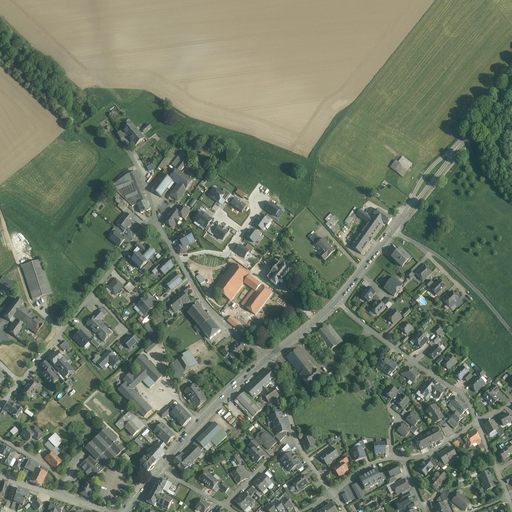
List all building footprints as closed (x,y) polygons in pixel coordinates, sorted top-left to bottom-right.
[(123,132),(126,136),(136,147),(145,139),(132,124),(123,132)] [(397,169),(405,174),(412,164),(405,159),(397,169)] [(183,160),(177,169),(180,172),(187,163),(183,160)] [(146,166),(149,172),(156,169),(154,163),(146,166)] [(177,169),(169,179),(173,181),(178,185),(179,186),(187,176),(180,172),(177,169)] [(136,172),(128,175),(134,189),(142,185),(136,172)] [(163,174),(151,190),(161,197),(173,181),(169,179),(163,174)] [(134,189),(128,175),(114,185),(116,192),(120,195),(130,204),(132,207),(137,205),(146,201),(143,194),(145,193),(142,185),(134,189)] [(178,185),(170,196),(178,201),(193,181),(187,176),(179,186),(178,185)] [(209,184),(206,183),(208,180),(204,177),(199,185),(206,189),(209,184)] [(213,193),(210,197),(219,204),(222,199),(226,202),(225,202),(228,204),(233,197),(224,190),(222,193),(217,189),(214,194),(213,193)] [(130,204),(120,195),(118,198),(122,202),(128,207),(130,204)] [(194,198),(189,205),(192,207),(197,201),(194,198)] [(235,199),(231,205),(242,213),(247,207),(235,199)] [(146,201),(137,205),(141,214),(150,210),(146,201)] [(122,202),(118,207),(123,212),(128,207),(122,202)] [(270,203),(266,210),(275,217),(280,210),(282,212),(284,208),(278,204),(275,207),(270,203)] [(178,213),(173,209),(164,222),(172,228),(176,223),(177,225),(177,224),(180,226),(182,223),(180,222),(178,220),(181,217),(185,220),(190,213),(182,207),(178,213)] [(371,218),(360,210),(356,215),(368,223),(371,218)] [(392,220),(378,210),(373,215),(384,222),(388,225),(392,220)] [(201,225),(207,217),(202,213),(195,221),(201,225)] [(125,214),(118,224),(126,230),(134,220),(125,214)] [(384,222),(373,215),(371,218),(382,226),(384,222)] [(208,231),(211,226),(209,225),(212,221),(207,217),(201,225),(206,229),(205,230),(208,231)] [(257,222),(255,225),(263,231),(269,222),(270,223),(272,221),(267,217),(265,219),(262,217),(259,220),(259,219),(257,222)] [(329,229),(333,225),(336,222),(333,218),(325,224),(329,229)] [(368,223),(351,247),(361,254),(382,226),(371,218),(368,223)] [(208,231),(207,232),(213,236),(214,234),(223,240),(228,233),(225,231),(226,230),(223,228),(222,229),(219,227),(218,229),(212,225),(211,226),(208,231)] [(333,225),(329,229),(335,235),(339,231),(333,225)] [(248,235),(246,238),(254,243),(259,236),(260,236),(262,234),(257,231),(255,233),(252,230),(250,233),(249,232),(247,235),(248,235)] [(190,234),(187,235),(185,232),(182,234),(183,235),(189,245),(195,242),(190,234)] [(125,240),(116,233),(110,240),(119,247),(125,240)] [(315,234),(309,238),(314,243),(319,239),(315,234)] [(183,235),(178,238),(182,245),(184,248),(189,245),(183,235)] [(335,251),(324,239),(316,246),(318,248),(319,247),(324,253),(321,256),(320,255),(319,255),(324,261),(335,251)] [(146,244),(143,247),(139,243),(135,246),(137,248),(140,250),(140,251),(138,253),(147,262),(156,252),(146,244)] [(182,245),(176,249),(179,255),(187,254),(184,248),(182,245)] [(240,245),(235,252),(245,259),(249,252),(251,253),(254,249),(248,245),(245,248),(240,245)] [(405,253),(400,249),(392,258),(402,268),(410,259),(407,255),(406,256),(404,254),(405,253)] [(147,262),(138,253),(131,261),(141,270),(148,262),(147,262)] [(159,267),(158,268),(159,270),(164,275),(173,266),(167,259),(159,267)] [(41,260),(22,266),(32,300),(52,294),(41,260)] [(146,271),(153,265),(150,262),(143,268),(146,271)] [(280,263),(268,279),(277,286),(280,282),(281,283),(282,283),(283,282),(283,281),(282,280),(289,270),(285,267),(285,266),(285,265),(284,264),(283,265),(280,263)] [(234,264),(215,289),(230,301),(244,283),(249,276),(234,264)] [(157,265),(151,271),(154,275),(159,270),(158,268),(159,267),(157,265)] [(424,265),(415,274),(423,282),(432,273),(424,265)] [(410,271),(406,276),(410,280),(414,275),(410,271)] [(175,273),(164,282),(171,291),(182,282),(175,273)] [(261,285),(249,276),(244,283),(253,289),(256,292),(261,285)] [(14,285),(3,277),(0,281),(0,283),(10,291),(12,288),(14,285)] [(403,286),(393,278),(384,289),(394,297),(403,286)] [(124,287),(116,280),(108,288),(115,295),(124,287)] [(439,281),(430,290),(436,296),(445,287),(439,281)] [(135,288),(130,283),(124,288),(130,294),(135,288)] [(256,292),(245,307),(256,315),(272,293),(261,285),(256,292)] [(187,288),(179,294),(187,303),(190,301),(185,295),(190,291),(187,288)] [(375,293),(368,288),(361,297),(368,302),(375,293)] [(253,289),(241,304),(245,307),(256,292),(253,289)] [(451,292),(448,296),(443,301),(452,311),(457,306),(455,304),(459,300),(451,292)] [(179,294),(167,304),(175,313),(187,303),(179,294)] [(446,294),(439,301),(440,302),(443,301),(448,296),(446,294)] [(142,302),(136,306),(137,306),(141,311),(150,303),(146,298),(142,302)] [(388,298),(382,304),(385,308),(386,307),(388,309),(394,303),(388,298)] [(17,299),(3,317),(10,322),(13,318),(22,306),(23,304),(17,299)] [(140,299),(133,305),(135,308),(137,306),(136,306),(142,302),(140,299)] [(193,300),(187,305),(190,308),(196,303),(193,300)] [(379,302),(376,304),(374,306),(374,307),(371,309),(377,316),(385,308),(382,304),(379,302)] [(150,303),(141,311),(145,316),(150,311),(155,307),(150,303)] [(211,320),(198,305),(188,313),(201,329),(211,320)] [(45,323),(22,306),(13,318),(16,321),(24,326),(36,335),(45,323)] [(408,309),(402,315),(404,318),(411,312),(408,309)] [(395,310),(387,318),(393,324),(401,317),(395,310)] [(150,311),(145,316),(143,317),(145,319),(147,318),(152,314),(150,311)] [(100,312),(95,316),(99,320),(104,316),(100,312)] [(231,315),(227,320),(234,326),(238,322),(231,315)] [(99,320),(95,316),(87,325),(98,336),(106,327),(99,320)] [(211,320),(201,329),(210,339),(220,331),(211,320)] [(16,321),(8,332),(15,338),(18,334),(24,326),(16,321)] [(246,328),(238,322),(234,326),(242,333),(246,328)] [(413,329),(406,322),(400,328),(407,335),(413,329)] [(158,335),(148,324),(144,327),(154,339),(158,335)] [(324,329),(337,346),(343,342),(330,325),(324,329)] [(439,326),(434,331),(438,336),(443,330),(439,326)] [(106,327),(98,336),(104,342),(112,333),(106,327)] [(337,346),(324,329),(317,334),(331,351),(337,346)] [(90,341),(80,331),(73,338),(83,348),(90,341)] [(423,336),(420,332),(412,339),(416,343),(415,345),(417,347),(419,346),(421,348),(428,341),(427,340),(429,337),(429,336),(427,334),(425,334),(423,336)] [(132,335),(138,342),(140,341),(134,333),(132,335)] [(30,343),(18,334),(15,338),(28,346),(30,343)] [(137,343),(130,336),(128,338),(125,340),(126,341),(124,343),(130,349),(137,343)] [(91,342),(97,348),(100,345),(94,339),(91,342)] [(159,339),(145,351),(148,354),(161,342),(159,339)] [(66,341),(59,347),(64,352),(70,346),(66,341)] [(245,350),(239,343),(229,351),(231,353),(235,358),(245,350)] [(437,346),(428,354),(434,360),(442,351),(437,346)] [(226,347),(220,351),(226,357),(231,353),(229,351),(226,347)] [(311,366),(298,349),(286,358),(299,375),(311,366)] [(108,363),(113,368),(119,361),(109,351),(97,363),(102,368),(108,363)] [(198,365),(189,351),(185,353),(194,367),(198,365)] [(194,367),(185,353),(174,360),(175,362),(183,375),(194,367)] [(65,355),(62,358),(53,366),(64,378),(73,370),(67,363),(70,361),(65,355)] [(141,370),(134,377),(131,373),(123,380),(126,383),(118,391),(119,391),(125,397),(125,398),(126,397),(132,404),(132,405),(133,405),(139,411),(138,411),(139,412),(139,411),(144,417),(144,418),(152,410),(133,390),(142,381),(150,389),(162,377),(142,355),(135,363),(141,370)] [(442,356),(436,363),(439,366),(442,364),(446,360),(442,356)] [(446,360),(442,364),(449,370),(457,363),(450,356),(446,360)] [(391,364),(386,360),(383,364),(380,361),(377,365),(382,369),(381,370),(388,375),(389,373),(391,374),(397,366),(392,362),(391,364)] [(45,362),(40,367),(45,372),(49,369),(49,370),(51,368),(45,362)] [(175,362),(171,365),(176,385),(181,382),(180,380),(184,377),(183,375),(175,362)] [(311,366),(299,375),(303,380),(309,388),(321,378),(315,370),(315,371),(311,366)] [(407,367),(401,374),(404,377),(405,376),(410,369),(407,367)] [(462,367),(454,375),(460,381),(463,378),(468,373),(462,367)] [(419,375),(411,368),(410,369),(405,376),(413,383),(413,382),(415,382),(416,380),(416,379),(419,375)] [(45,372),(42,375),(44,379),(44,380),(47,382),(48,382),(51,386),(58,379),(49,370),(49,369),(45,372)] [(258,378),(246,390),(245,390),(246,391),(250,395),(249,396),(253,400),(262,391),(264,394),(269,391),(266,388),(275,379),(275,378),(267,370),(267,369),(267,370),(258,378)] [(481,369),(476,374),(481,378),(486,374),(481,369)] [(468,373),(463,378),(467,382),(472,377),(468,373)] [(477,377),(469,385),(476,392),(484,384),(477,377)] [(427,381),(419,392),(427,399),(431,393),(435,388),(427,381)] [(196,384),(185,392),(190,400),(192,401),(202,393),(196,384)] [(33,389),(28,385),(21,393),(29,399),(35,391),(37,392),(40,388),(36,385),(33,389)] [(391,386),(385,394),(391,399),(397,393),(398,392),(391,386)] [(444,392),(437,386),(435,388),(431,393),(438,399),(444,392)] [(264,394),(263,395),(269,403),(279,397),(273,388),(269,391),(264,394)] [(490,391),(483,397),(486,400),(486,402),(488,402),(492,406),(498,399),(495,396),(496,395),(495,394),(495,393),(493,391),(491,392),(490,390),(489,391),(490,391)] [(249,396),(245,392),(235,402),(252,420),(262,410),(256,404),(253,400),(249,396)] [(202,393),(192,401),(193,403),(197,408),(207,400),(202,393)] [(401,397),(396,403),(403,409),(409,401),(403,396),(401,397)] [(468,409),(457,397),(454,399),(454,398),(453,399),(453,400),(450,404),(452,407),(450,409),(455,414),(451,418),(452,419),(458,413),(461,416),(468,409)] [(18,408),(8,402),(4,409),(13,415),(18,408)] [(177,417),(184,411),(179,406),(172,412),(177,417)] [(443,417),(435,406),(426,412),(434,424),(443,417)] [(13,415),(17,418),(22,410),(18,407),(18,408),(13,415)] [(171,412),(167,408),(160,414),(165,418),(171,412)] [(184,411),(177,417),(182,422),(188,416),(184,411)] [(130,412),(115,425),(121,431),(125,427),(131,421),(135,417),(130,412)] [(458,413),(452,419),(457,424),(463,418),(461,416),(458,413)] [(272,417),(270,417),(272,423),(273,423),(272,423),(283,420),(281,414),(272,417)] [(420,420),(412,414),(407,420),(413,426),(414,427),(414,426),(420,420)] [(508,414),(499,419),(503,426),(511,421),(508,414)] [(188,416),(182,422),(180,424),(183,427),(192,419),(188,416)] [(140,421),(135,417),(131,421),(140,430),(145,426),(140,421)] [(452,419),(451,418),(447,422),(454,430),(459,425),(457,424),(452,419)] [(283,420),(272,423),(273,423),(274,429),(275,429),(286,426),(284,419),(283,420)] [(140,430),(131,421),(125,427),(133,436),(140,430)] [(493,421),(484,426),(489,435),(496,431),(498,430),(497,428),(493,421)] [(162,424),(154,432),(161,439),(169,431),(162,424)] [(227,436),(215,424),(197,441),(204,448),(210,442),(212,443),(216,447),(227,436)] [(286,426),(275,429),(277,435),(286,432),(289,432),(287,425),(286,426)] [(409,430),(403,425),(397,432),(405,438),(410,432),(410,431),(409,430)] [(9,432),(13,435),(18,430),(15,427),(9,432)] [(32,431),(28,428),(21,435),(23,437),(23,438),(24,437),(28,441),(33,436),(39,430),(36,427),(32,431)] [(504,434),(500,427),(497,428),(498,430),(496,431),(499,438),(504,434)] [(438,428),(415,440),(421,451),(443,439),(438,428)] [(147,429),(142,435),(150,442),(153,440),(147,434),(150,431),(147,429)] [(39,430),(33,436),(36,439),(42,434),(39,430)] [(124,449),(117,441),(106,430),(86,450),(91,456),(97,461),(99,463),(104,469),(124,449)] [(476,430),(468,435),(474,445),(476,443),(480,441),(481,440),(476,430)] [(174,436),(169,431),(161,439),(167,444),(174,436)] [(259,440),(263,445),(269,450),(276,443),(266,433),(259,440)] [(55,434),(48,441),(56,449),(62,442),(55,434)] [(311,434),(300,438),(306,452),(317,447),(313,439),(312,436),(311,434)] [(474,445),(468,435),(463,438),(470,448),(474,445)] [(137,438),(134,441),(139,446),(142,443),(137,438)] [(259,440),(257,438),(255,440),(258,444),(260,446),(261,447),(263,445),(259,440)] [(204,448),(197,441),(193,445),(194,446),(200,452),(204,448)] [(254,441),(249,446),(253,450),(255,448),(257,449),(260,446),(258,444),(254,441)] [(162,442),(150,456),(156,462),(164,454),(161,451),(166,445),(162,442)] [(384,443),(374,444),(375,454),(385,453),(385,447),(384,443)] [(509,444),(505,447),(503,444),(499,447),(502,451),(498,453),(503,460),(511,455),(510,454),(511,453),(511,447),(509,443),(509,444)] [(194,446),(190,450),(184,455),(180,459),(188,467),(202,454),(200,452),(194,446)] [(15,453),(2,447),(0,451),(0,452),(5,456),(4,458),(3,457),(3,459),(2,462),(8,465),(12,458),(15,453)] [(257,449),(255,448),(253,450),(248,455),(256,463),(263,456),(257,449)] [(289,448),(284,452),(287,456),(291,453),(293,452),(289,448)] [(361,448),(352,451),(354,457),(354,458),(354,460),(355,460),(356,461),(365,458),(362,450),(361,448)] [(451,448),(439,456),(442,461),(444,465),(445,464),(456,457),(451,448)] [(332,449),(321,457),(327,465),(338,457),(332,449)] [(59,459),(52,452),(45,459),(47,462),(55,469),(62,462),(59,459)] [(287,456),(281,461),(285,466),(296,458),(295,458),(294,456),(293,456),(291,453),(287,456)] [(150,456),(148,455),(139,465),(148,472),(150,470),(152,470),(154,467),(154,466),(156,462),(150,456)] [(91,456),(80,466),(84,471),(83,471),(88,476),(89,475),(93,480),(100,473),(94,468),(95,467),(99,463),(97,461),(91,456)] [(180,459),(178,457),(173,463),(176,466),(179,469),(180,469),(183,473),(189,467),(188,467),(180,459)] [(241,464),(237,457),(233,460),(238,466),(241,464)] [(348,462),(344,457),(338,461),(340,464),(342,463),(344,465),(348,462)] [(26,458),(21,468),(24,469),(28,461),(29,462),(29,460),(26,458)] [(296,458),(285,466),(289,472),(295,468),(299,464),(297,462),(298,461),(297,461),(296,459),(296,458)] [(437,464),(432,460),(429,463),(433,467),(435,469),(438,466),(437,465),(437,464)] [(29,462),(28,461),(24,469),(21,475),(30,480),(29,482),(40,487),(48,471),(42,468),(40,472),(39,472),(40,471),(38,470),(39,467),(29,462)] [(427,461),(424,463),(420,467),(421,467),(419,470),(425,476),(433,467),(429,463),(427,461)] [(299,464),(295,468),(298,471),(303,467),(301,463),(299,464)] [(340,464),(333,469),(339,477),(348,471),(344,465),(342,463),(340,464)] [(99,465),(96,468),(95,467),(94,468),(100,473),(103,469),(99,465)] [(396,465),(387,470),(390,476),(392,479),(394,478),(401,474),(396,465)] [(240,468),(231,474),(238,485),(247,479),(240,468)] [(376,469),(359,478),(366,491),(383,482),(376,469)] [(218,482),(205,471),(199,479),(212,490),(213,489),(218,483),(219,482),(218,482)] [(447,478),(439,471),(436,475),(434,473),(432,476),(435,478),(430,484),(436,490),(441,485),(447,478)] [(489,472),(479,476),(486,491),(496,487),(489,472)] [(264,475),(264,474),(259,479),(267,488),(272,483),(269,479),(264,475)] [(302,476),(292,483),(294,485),(291,488),(290,489),(290,490),(291,491),(292,491),(293,491),(296,488),(298,491),(308,483),(303,476),(302,476)] [(390,476),(385,479),(388,485),(394,482),(396,481),(394,478),(392,479),(390,476)] [(171,485),(161,479),(158,485),(157,485),(156,484),(153,490),(162,494),(163,491),(167,493),(169,490),(171,485)] [(259,479),(253,485),(262,493),(267,488),(259,479)] [(395,485),(392,486),(392,487),(388,489),(391,494),(395,492),(397,495),(409,489),(404,480),(395,485)] [(77,482),(72,487),(76,491),(81,487),(77,482)] [(94,487),(86,483),(85,486),(83,486),(82,488),(84,488),(81,495),(89,498),(94,487)] [(218,483),(213,489),(216,492),(219,489),(221,486),(218,483)] [(229,488),(224,483),(221,486),(219,489),(225,493),(229,488)] [(357,483),(351,486),(359,500),(365,497),(357,483)] [(178,488),(172,484),(171,485),(169,490),(175,493),(178,488)] [(446,490),(441,485),(436,490),(442,495),(445,492),(446,490)] [(29,493),(17,489),(13,502),(23,505),(24,501),(26,501),(29,493)] [(162,494),(153,490),(146,502),(155,507),(157,503),(161,495),(162,494)] [(254,502),(245,493),(240,498),(249,506),(254,502)] [(291,498),(286,493),(283,496),(285,498),(288,502),(291,498)] [(347,493),(341,496),(345,504),(351,501),(347,493)] [(471,504),(458,494),(452,502),(458,507),(462,510),(465,511),(471,504)] [(169,499),(167,497),(166,498),(161,495),(157,503),(168,510),(172,502),(169,499)] [(402,500),(395,503),(400,511),(408,507),(411,505),(410,504),(407,499),(407,497),(402,500)] [(438,506),(434,508),(435,511),(447,511),(444,503),(443,504),(443,502),(440,497),(436,502),(438,506)] [(249,506),(240,498),(235,503),(244,511),(249,506)] [(288,502),(285,498),(280,503),(286,509),(288,511),(290,509),(290,510),(293,507),(288,502)] [(205,511),(210,506),(202,499),(195,508),(199,511),(205,511)] [(43,505),(38,500),(33,504),(38,510),(43,505)] [(280,503),(277,501),(272,506),(278,511),(282,511),(283,511),(286,509),(280,503)] [(61,511),(63,507),(51,503),(48,510),(51,511),(50,511),(61,511)] [(270,503),(264,509),(267,511),(277,511),(278,511),(272,506),(270,503)]
